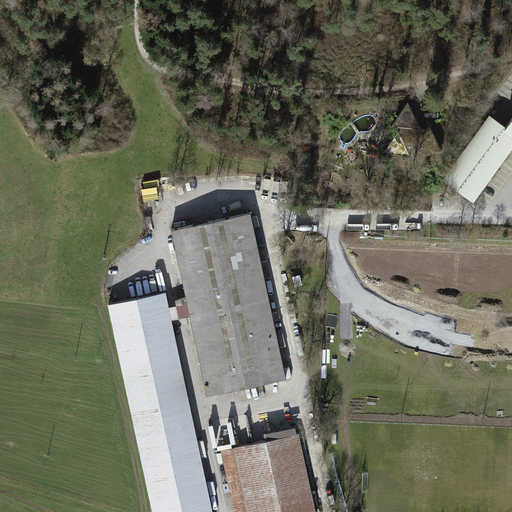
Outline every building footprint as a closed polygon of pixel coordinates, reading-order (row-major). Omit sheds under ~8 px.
[(418,127),(404,99),(389,125),(394,125),(397,130),(381,154),(408,157),(406,151),(409,146),(439,149),(427,124),(423,127),(418,127)] [(491,115),(444,179),(472,200),(473,201),(511,147),(511,117),(506,126),(491,115)] [(153,188),(164,188),(163,177),(141,179),(143,210),(161,209),(160,194),(154,194),(153,188)] [(284,380),(248,212),(170,229),(206,397),(284,380)] [(213,511),(166,294),(108,306),(152,511),(213,511)] [(313,511),(297,436),(235,449),(248,511),(313,511)] [(226,451),(234,485),(229,486),(234,511),(248,511),(235,449),(226,451)]
